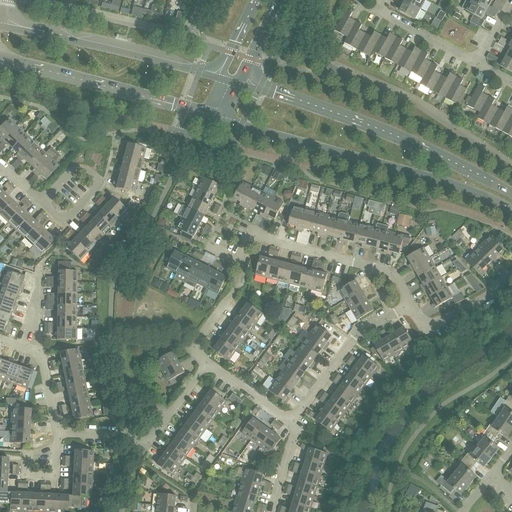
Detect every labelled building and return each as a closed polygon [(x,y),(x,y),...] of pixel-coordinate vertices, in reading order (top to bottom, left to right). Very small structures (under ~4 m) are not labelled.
[(420,10),(401,0),(393,0),(403,5),(399,12),(415,20),(420,10)] [(424,0),(401,0),(420,10),(426,1),(424,0)] [(491,0),(471,0),(471,1),(496,15),(498,11),(489,6),(492,0),(491,0)] [(494,18),(496,15),(471,1),(466,11),(474,15),(470,22),(480,28),(484,21),(482,20),(485,13),(494,18)] [(347,38),(356,22),(349,18),(352,13),(346,10),(334,31),(347,38)] [(446,14),(441,11),(437,18),(442,21),(446,14)] [(356,22),(347,38),(344,43),(357,50),(365,34),(359,31),(362,25),(356,22)] [(369,57),(381,36),(375,32),(372,38),(365,34),(357,50),(369,57)] [(381,36),(369,57),(372,52),(385,59),(396,37),(390,34),(387,39),(381,36)] [(396,37),(385,59),(397,66),(406,50),(400,46),(403,41),(396,37)] [(499,41),(511,47),(511,40),(511,42),(501,37),(499,41)] [(506,56),(511,59),(511,47),(499,41),(497,44),(509,51),(506,56)] [(406,50),(397,66),(410,73),(422,51),(415,48),(412,53),(406,50)] [(422,79),(431,64),(425,60),(428,55),(422,51),(410,73),(422,79)] [(486,58),(495,63),(501,66),(500,67),(511,72),(511,59),(506,56),(503,61),(489,54),(486,58)] [(432,92),(441,76),(435,72),(438,67),(431,64),(422,79),(420,85),(432,92)] [(441,76),(432,92),(445,99),(457,78),(450,74),(448,79),(441,76)] [(457,78),(445,99),(458,105),(466,90),(460,86),(463,81),(457,78)] [(480,113),(488,97),(482,94),(485,88),(478,85),(467,106),(480,113)] [(488,97),(480,113),(477,118),(489,125),(498,109),(492,106),(495,101),(488,97)] [(502,132),(511,114),(511,110),(507,108),(504,113),(498,109),(489,125),(502,132)] [(511,137),(511,114),(502,132),(511,137)] [(44,117),(40,122),(46,127),(50,123),(45,117),(44,117)] [(0,141),(1,143),(16,127),(7,119),(0,126),(0,138),(0,141)] [(53,132),(56,128),(51,123),(47,127),(53,132)] [(16,127),(1,143),(4,146),(6,143),(11,148),(24,135),(16,127)] [(24,135),(11,148),(17,153),(15,156),(18,158),(33,142),(24,135)] [(33,142),(18,158),(20,161),(23,159),(28,164),(41,150),(33,142)] [(151,150),(145,148),(127,143),(125,151),(122,150),(121,154),(142,160),(148,161),(151,150)] [(32,171),(34,174),(55,152),(50,148),(45,153),(41,150),(28,164),(34,169),(32,171)] [(55,152),(34,174),(37,177),(39,174),(45,180),(58,166),(54,162),(59,156),(55,152)] [(142,160),(121,154),(120,158),(123,159),(121,166),(139,171),(142,160)] [(265,165),(264,167),(261,172),(268,176),(272,169),(265,165)] [(139,171),(121,166),(119,173),(116,172),(115,176),(137,182),(139,171)] [(115,188),(128,192),(126,197),(132,198),(137,182),(115,176),(114,180),(117,181),(115,188)] [(197,187),(214,196),(220,185),(203,177),(197,187)] [(234,189),(237,191),(233,199),(240,203),(239,205),(243,207),(253,187),(238,180),(234,189)] [(306,190),(308,183),(300,180),(297,187),(306,190)] [(318,193),(319,186),(312,184),(310,191),(318,193)] [(214,196),(197,187),(192,197),(209,206),(214,196)] [(263,192),(253,187),(243,207),(246,209),(248,206),(254,209),(263,192)] [(273,197),(263,192),(254,209),(261,213),(259,215),(263,217),(273,197)] [(0,212),(12,201),(3,193),(0,196),(0,212)] [(346,200),(353,203),(355,196),(348,194),(346,200)] [(113,197),(105,206),(119,219),(127,210),(113,197)] [(192,197),(187,208),(204,216),(209,206),(192,197)] [(283,203),(273,197),(263,217),(267,219),(268,216),(275,220),(283,203)] [(370,200),(369,206),(376,208),(377,202),(370,200)] [(12,201),(0,212),(0,215),(7,222),(20,208),(12,201)] [(377,202),(376,208),(385,211),(386,204),(377,202)] [(182,218),(199,226),(204,216),(187,208),(183,205),(178,216),(182,218)] [(119,219),(105,206),(97,214),(111,227),(119,219)] [(295,230),(299,231),(305,209),(293,206),(292,212),(288,211),(286,218),(290,219),(288,225),(296,227),(295,230)] [(20,208),(7,222),(15,230),(28,216),(20,208)] [(303,229),(311,231),(316,212),(305,209),(299,231),(303,232),(303,229)] [(317,236),(321,237),(326,215),(316,212),(311,231),(318,233),(317,236)] [(339,241),(343,242),(349,221),(350,216),(349,214),(341,212),(339,213),(338,218),(333,237),(340,239),(339,241)] [(399,213),(396,224),(408,227),(411,216),(399,213)] [(97,214),(89,223),(103,236),(111,227),(97,214)] [(325,235),(333,237),(338,218),(326,215),(321,237),(325,238),(325,235)] [(24,238),(37,224),(28,216),(15,230),(24,238)] [(191,243),(199,226),(182,218),(177,228),(182,231),(179,237),(191,243)] [(360,224),(349,221),(343,242),(347,243),(347,241),(355,243),(360,224)] [(103,236),(89,223),(81,231),(95,244),(103,236)] [(371,227),(365,248),(369,249),(370,247),(377,248),(383,224),(378,223),(377,228),(371,227)] [(45,232),(37,224),(24,238),(32,246),(45,232)] [(361,247),(365,248),(371,227),(360,224),(355,243),(362,244),(361,247)] [(383,253),(387,254),(393,233),(388,232),(390,226),(383,224),(377,248),(384,250),(383,253)] [(435,226),(425,228),(427,236),(437,234),(435,226)] [(124,237),(128,241),(135,234),(131,230),(124,237)] [(459,230),(455,234),(460,238),(463,235),(459,230)] [(81,231),(73,240),(87,253),(95,244),(81,231)] [(45,232),(32,246),(41,254),(54,240),(45,232)] [(393,233),(387,254),(391,255),(392,252),(399,254),(402,243),(410,245),(412,238),(393,233)] [(490,236),(482,244),(497,260),(500,257),(498,255),(504,250),(496,241),(499,238),(495,233),(491,237),(490,236)] [(456,242),(460,238),(455,234),(452,237),(456,242)] [(87,253),(73,240),(65,248),(79,261),(87,253)] [(482,244),(473,252),(487,266),(492,261),(494,263),(497,260),(482,244)] [(410,269),(429,258),(423,248),(407,257),(411,264),(408,265),(410,269)] [(177,273),(185,256),(175,251),(166,268),(177,273)] [(487,266),(473,252),(465,261),(481,276),(484,273),(482,271),(487,266)] [(185,256),(177,273),(187,279),(196,262),(185,256)] [(255,275),(266,278),(271,260),(260,257),(255,275)] [(435,268),(429,258),(410,269),(412,272),(415,271),(419,277),(435,268)] [(282,263),(271,260),(266,278),(277,281),(282,263)] [(305,269),(300,287),(311,290),(316,271),(316,272),(317,267),(319,261),(314,260),(311,270),(305,269)] [(457,268),(462,265),(457,260),(452,262),(456,269),(457,268)] [(57,283),(77,283),(77,271),(70,271),(70,263),(58,262),(57,283)] [(196,262),(187,279),(197,284),(206,267),(196,262)] [(277,281),(279,281),(277,287),(287,289),(289,284),(293,266),(282,263),(277,281)] [(457,268),(461,274),(467,270),(462,265),(457,268)] [(293,266),(289,284),(290,285),(289,289),(290,291),(297,292),(298,291),(300,287),(305,269),(293,266)] [(206,267),(197,284),(207,289),(216,272),(206,267)] [(420,285),(422,289),(441,277),(435,268),(419,277),(423,284),(420,285)] [(6,271),(2,282),(23,289),(24,286),(21,285),(24,277),(6,271)] [(316,271),(311,290),(322,293),(327,274),(316,272),(316,271)] [(216,272),(207,289),(218,294),(227,277),(216,272)] [(427,291),(430,297),(447,287),(441,277),(422,289),(424,292),(427,291)] [(339,290),(345,300),(361,291),(355,280),(339,290)] [(2,282),(0,288),(0,293),(16,299),(19,292),(22,293),(23,289),(2,282)] [(76,294),(77,283),(57,283),(57,294),(76,294)] [(461,293),(453,298),(447,287),(430,297),(434,303),(432,305),(434,309),(447,301),(450,307),(465,300),(461,293)] [(367,301),(361,291),(345,300),(351,310),(367,301)] [(16,299),(0,293),(0,305),(16,311),(17,307),(14,306),(16,299)] [(57,305),(76,306),(76,294),(57,294),(57,305)] [(373,311),(367,301),(351,310),(357,321),(373,311)] [(238,311),(256,324),(263,314),(248,303),(243,309),(241,307),(238,311)] [(0,305),(0,317),(9,321),(11,314),(14,315),(16,311),(0,305)] [(57,317),(76,317),(76,306),(57,305),(57,317)] [(249,333),(256,324),(238,311),(236,314),(238,316),(234,322),(249,333)] [(280,315),(279,321),(283,324),(288,318),(280,315)] [(9,321),(0,317),(0,330),(8,333),(9,329),(6,328),(9,321)] [(57,317),(57,328),(76,329),(76,317),(57,317)] [(243,342),(249,333),(234,322),(229,328),(227,326),(225,329),(243,342)] [(309,335),(327,348),(329,344),(327,343),(332,336),(316,325),(309,335)] [(404,327),(394,333),(404,350),(414,344),(413,343),(417,340),(414,335),(410,337),(404,327)] [(76,340),(76,329),(57,328),(57,340),(76,340)] [(220,340),(236,351),(243,342),(225,329),(222,332),(225,334),(220,340)] [(394,333),(384,339),(394,356),(404,350),(394,333)] [(309,335),(303,344),(318,355),(322,349),(325,351),(327,348),(309,335)] [(394,356),(384,339),(374,345),(374,347),(370,349),(374,355),(378,352),(383,362),(394,356)] [(236,351),(220,340),(216,346),(214,344),(211,348),(229,361),(236,351)] [(296,353),(314,366),(316,363),(314,361),(318,355),(303,344),(296,353)] [(59,353),(61,364),(80,360),(78,349),(59,353)] [(156,361),(162,372),(179,363),(173,352),(163,357),(161,353),(155,356),(158,360),(156,361)] [(296,353),(289,362),(305,373),(309,367),(311,369),(314,366),(296,353)] [(357,365),(372,376),(379,367),(363,356),(357,365)] [(7,362),(0,359),(0,380),(4,382),(12,361),(8,359),(7,362)] [(83,371),(80,360),(61,364),(64,375),(83,371)] [(4,382),(15,386),(22,367),(14,365),(15,362),(12,361),(4,382)] [(305,373),(289,362),(282,371),(300,385),(303,381),(300,380),(305,373)] [(179,363),(162,372),(168,382),(169,381),(171,386),(177,383),(175,379),(184,373),(179,363)] [(350,374),(365,385),(372,376),(357,365),(350,374)] [(29,370),(22,367),(15,386),(26,389),(34,368),(30,367),(29,370)] [(85,383),(83,371),(64,375),(66,386),(85,383)] [(282,371),(276,380),(292,391),(296,386),(298,388),(300,385),(282,371)] [(343,383),(359,395),(365,385),(350,374),(343,383)] [(287,398),(292,391),(276,380),(269,390),(278,396),(287,403),(289,399),(287,398)] [(88,394),(85,383),(66,386),(69,398),(88,394)] [(336,393),(352,404),(359,395),(343,383),(336,393)] [(202,398),(220,411),(227,401),(220,396),(212,390),(207,396),(204,395),(202,398)] [(243,401),(233,393),(229,399),(239,406),(243,401)] [(345,413),(352,404),(336,393),(329,402),(345,413)] [(69,398),(71,409),(90,405),(88,394),(69,398)] [(213,420),(220,411),(202,398),(200,401),(202,403),(198,409),(213,420)] [(511,404),(506,401),(502,408),(504,410),(498,418),(511,427),(511,404)] [(345,413),(329,402),(323,411),(338,423),(345,413)] [(92,417),(90,405),(71,409),(73,420),(92,417)] [(261,410),(257,407),(253,412),(257,415),(261,410)] [(11,420),(33,421),(33,417),(30,417),(31,409),(11,408),(11,420)] [(207,429),(213,420),(198,409),(193,415),(191,413),(189,416),(207,429)] [(338,423),(323,411),(316,421),(331,432),(338,423)] [(200,439),(207,429),(189,416),(186,419),(189,421),(184,427),(200,439)] [(251,441),(263,425),(253,418),(242,434),(251,441)] [(507,438),(511,431),(511,427),(498,418),(493,426),(490,425),(486,431),(497,438),(500,433),(507,438)] [(33,421),(11,420),(10,431),(29,432),(30,425),(33,425),(33,421)] [(272,432),(263,425),(251,441),(261,448),(272,432)] [(200,439),(184,427),(180,433),(177,431),(175,435),(193,448),(200,439)] [(29,432),(10,431),(10,443),(32,444),(32,440),(29,440),(29,432)] [(493,444),(497,438),(486,431),(482,437),(484,439),(478,447),(492,459),(499,450),(493,444)] [(272,432),(261,448),(270,454),(282,439),(272,432)] [(186,457),(193,448),(175,435),(173,438),(175,440),(171,446),(186,457)] [(179,467),(186,457),(171,446),(167,452),(164,450),(161,454),(179,467)] [(485,468),(492,459),(478,447),(471,454),(469,452),(464,458),(474,467),(478,462),(485,468)] [(310,448),(306,459),(324,465),(328,454),(310,448)] [(74,450),(74,462),(93,463),(94,451),(74,450)] [(173,476),(179,467),(161,454),(159,456),(162,458),(157,465),(173,476)] [(0,469),(8,470),(8,458),(0,457),(0,469)] [(454,475),(469,487),(477,477),(470,471),(474,467),(464,458),(459,465),(461,466),(454,475)] [(321,476),(324,465),(306,459),(303,470),(321,476)] [(74,462),(73,473),(92,474),(93,463),(74,462)] [(242,480),(260,485),(264,474),(246,468),(242,480)] [(303,470),(299,482),(318,487),(321,476),(303,470)] [(92,486),(92,474),(73,473),(73,485),(92,486)] [(462,495),(469,487),(454,475),(448,481),(446,480),(441,486),(451,494),(455,489),(462,495)] [(260,485),(242,480),(239,491),(257,496),(260,485)] [(314,498),(318,487),(299,482),(296,493),(314,498)] [(73,485),(72,496),(87,496),(87,497),(91,497),(92,486),(73,485)] [(0,504),(10,505),(10,493),(6,492),(0,491),(0,504)] [(257,496),(239,491),(235,502),(254,508),(257,496)] [(10,493),(10,505),(9,511),(15,511),(21,511),(22,493),(10,493)] [(32,511),(33,494),(22,493),(21,511),(32,511)] [(311,510),(314,498),(296,493),(292,504),(311,510)] [(43,511),(45,494),(33,494),(32,511),(43,511)] [(55,511),(56,495),(45,494),(43,511),(55,511)] [(156,506),(175,508),(176,496),(158,494),(156,506)] [(68,496),(56,495),(55,511),(67,511),(68,508),(68,496)] [(68,496),(68,508),(86,509),(87,497),(87,496),(72,496),(68,496)] [(252,511),(254,508),(235,502),(232,511),(252,511)] [(424,511),(443,511),(432,508),(433,505),(425,502),(422,511),(424,511)]
